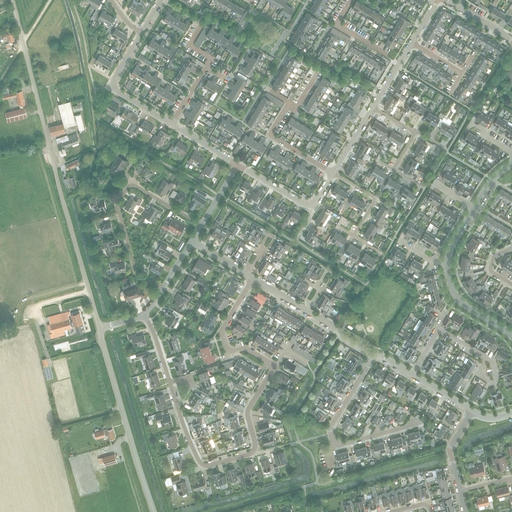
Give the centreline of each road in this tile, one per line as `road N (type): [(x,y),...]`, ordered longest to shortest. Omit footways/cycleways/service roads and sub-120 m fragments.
road 1 (unclassified): [(99,326),(11,0)]
road 2 (residential): [(253,450),(208,466),(198,460),(146,315)]
road 3 (residential): [(162,289),(136,272),(117,202),(133,185),(200,225)]
road 4 (unclassified): [(154,511),(99,326)]
road 5 (residential): [(272,369),(246,348),(227,349),(222,336),(252,278)]
road 6 (residential): [(138,31),(112,88),(172,122)]
road 7 (residential): [(237,164),(306,205),(332,172)]
